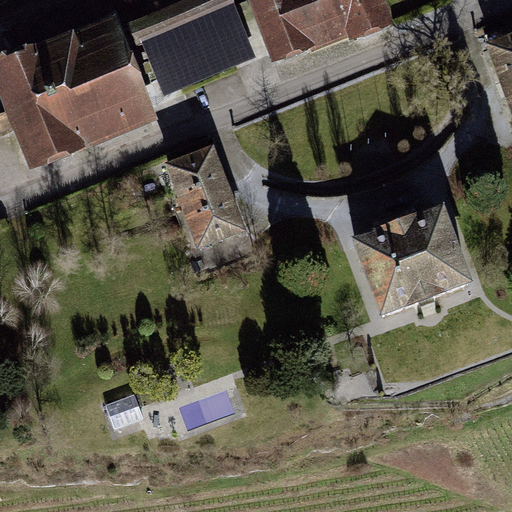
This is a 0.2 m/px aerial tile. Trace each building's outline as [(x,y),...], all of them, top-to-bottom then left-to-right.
[(231,0),(199,0),(128,29),(137,52),(144,49),(165,99),(257,62),(231,0)] [(247,0),(273,66),(288,66),(306,58),(312,53),(313,55),(350,41),(351,44),(366,44),(385,36),(395,27),(384,0),(247,0)] [(4,63),(0,65),(0,101),(31,177),(48,175),(72,165),(87,154),(159,125),(116,21),(41,52),(27,54),(4,63)] [(511,40),(488,49),(511,114),(511,40)] [(215,151),(166,170),(199,256),(248,237),(215,151)] [(447,213),(354,247),(384,326),(476,291),(447,213)] [(117,452),(146,441),(134,411),(105,422),(117,452)]
